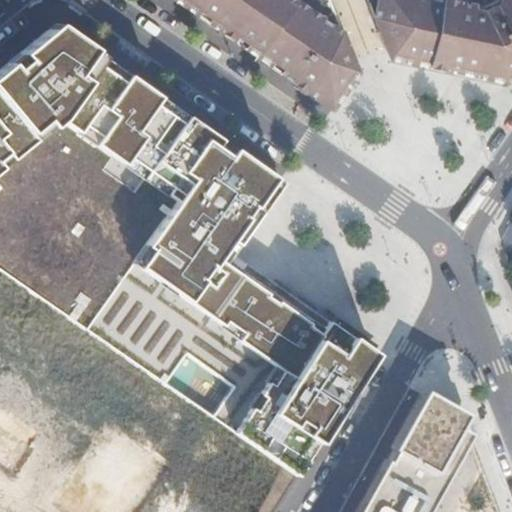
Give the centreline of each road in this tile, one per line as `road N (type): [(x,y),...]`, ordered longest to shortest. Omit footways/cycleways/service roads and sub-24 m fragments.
road 1 (residential): [(102,0),(448,248)]
road 2 (residential): [(470,307),(432,324),(325,511)]
road 3 (unknown): [(0,406),(108,471)]
